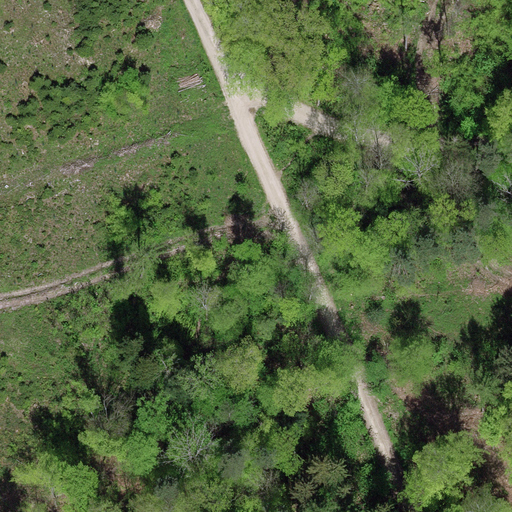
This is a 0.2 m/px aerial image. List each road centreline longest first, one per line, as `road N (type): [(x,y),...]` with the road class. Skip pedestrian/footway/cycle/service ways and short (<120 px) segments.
road 1 (track): [(195,0),(397,511)]
road 2 (track): [(232,83),(334,127),(511,163)]
